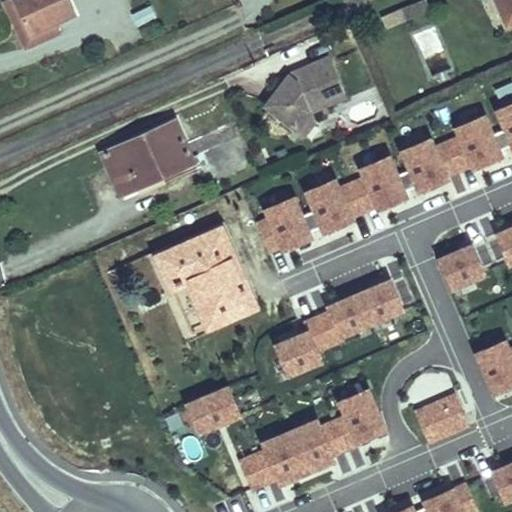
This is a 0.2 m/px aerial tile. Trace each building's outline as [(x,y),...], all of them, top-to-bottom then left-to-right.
[(31,35),(14,0),(3,0),(26,48),(61,32),(57,24),(31,35)] [(70,0),(14,0),(31,35),(57,24),(77,15),(70,0)] [(511,0),(497,0),(508,24),(511,22),(511,0)] [(137,28),(155,17),(148,6),(130,17),(137,28)] [(330,57),(308,66),(311,75),(299,80),(291,74),(267,105),(297,128),(312,110),(347,95),(330,57)] [(311,75),(308,66),(291,74),(299,80),(311,75)] [(511,104),(498,111),(506,129),(500,132),(507,148),(511,145),(511,104)] [(312,110),(297,128),(305,134),(316,119),(312,110)] [(507,148),(500,132),(493,135),(485,117),(457,129),(460,137),(447,143),(460,171),(473,166),(475,169),(503,157),(500,151),(507,148)] [(102,153),(120,191),(162,172),(163,175),(194,161),(176,120),(102,153)] [(460,171),(447,143),(434,148),(431,141),(403,153),(411,171),(405,174),(412,190),(418,187),(421,193),(449,180),(447,177),(460,171)] [(412,190),(405,174),(398,177),(390,158),(362,171),(366,179),(353,185),(366,213),(379,208),(380,211),(408,198),(406,193),(412,190)] [(120,191),(121,194),(163,175),(162,172),(120,191)] [(366,213),(353,185),(340,190),(337,182),(308,195),(317,213),(310,216),(317,232),(324,229),(326,235),(354,222),(353,219),(366,213)] [(304,219),(296,201),(268,213),(271,221),(256,228),(269,257),(284,250),(286,253),(314,241),(311,235),(317,232),(310,216),(304,219)] [(511,264),(511,226),(498,232),(511,264)] [(221,229),(159,256),(173,286),(189,279),(209,325),(255,305),(221,229)] [(486,278),(472,244),(440,257),(455,291),(460,289),(486,278)] [(393,282),(362,295),(378,331),(384,329),(408,318),(393,282)] [(460,289),(455,291),(459,302),(465,299),(460,289)] [(378,331),(362,295),(332,308),(335,314),(321,320),(336,354),(350,348),(348,344),(378,331)] [(336,354),(321,320),(308,326),(311,334),(281,347),(297,383),(328,370),(323,360),(336,354)] [(384,329),(378,331),(383,341),(388,339),(384,329)] [(511,347),(509,349),(505,341),(477,353),(495,393),(511,385),(511,347)] [(408,382),(416,406),(451,394),(443,370),(408,382)] [(359,442),(386,431),(369,390),(340,402),(347,417),(334,423),(346,451),(360,445),(359,442)] [(191,411),(204,439),(245,420),(233,392),(191,411)] [(459,395),(416,413),(429,443),(472,424),(459,395)] [(346,451),(334,423),(321,428),(318,421),(290,433),(308,473),(335,461),(332,456),(346,451)] [(242,425),(223,431),(231,458),(250,453),(242,425)] [(278,479),(281,485),(308,473),(290,433),(263,444),(267,452),(278,479)] [(251,491),(278,479),(267,452),(240,464),(251,491)] [(511,464),(495,472),(509,503),(511,501),(511,464)] [(479,511),(481,511),(469,484),(427,501),(429,507),(423,509),(424,511),(479,511)]
